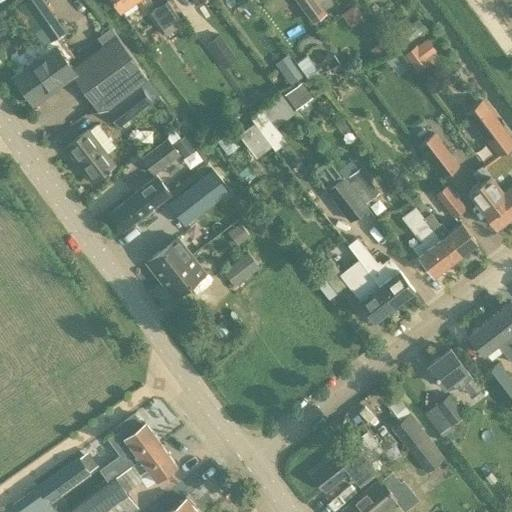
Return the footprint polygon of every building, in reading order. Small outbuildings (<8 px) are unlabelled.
[(42,46),(65,30),(43,0),(23,0),(14,7),(42,46)] [(150,2),(149,0),(113,0),(120,9),(132,0),(135,0),(141,8),(150,2)] [(166,0),(150,11),(162,28),(166,35),(179,26),(174,20),(178,17),(167,0),(166,0)] [(316,0),(296,0),(312,21),(325,12),(316,0)] [(350,26),(364,17),(354,2),(340,12),(350,26)] [(406,43),(425,29),(417,18),(398,32),(406,43)] [(98,112),(108,109),(148,78),(110,28),(98,37),(103,44),(71,68),(74,73),(72,75),(98,112)] [(435,45),(427,32),(419,40),(416,40),(406,50),(417,70),(431,62),(425,53),(435,45)] [(223,68),(236,59),(218,33),(206,42),(223,68)] [(55,46),(14,76),(33,102),(72,75),(74,73),(71,68),(55,46)] [(306,49),(297,56),(308,72),(319,68),(306,49)] [(293,59),(281,68),(290,81),(301,72),(293,59)] [(312,96),(301,81),(284,94),(294,109),(297,107),(302,115),(312,108),(306,100),(312,96)] [(140,85),(105,111),(118,127),(152,101),(140,85)] [(284,94),(252,112),(275,147),(284,136),(275,123),(294,109),(284,94)] [(511,142),(511,139),(483,99),(468,110),(499,152),(511,142)] [(180,154),(171,142),(185,131),(180,123),(169,132),(167,137),(140,157),(153,175),(180,154)] [(255,156),(268,147),(252,123),(238,132),(255,156)] [(88,129),(64,147),(92,182),(115,165),(88,129)] [(419,146),(443,178),(459,165),(435,134),(419,146)] [(486,169),(511,203),(511,164),(504,155),(486,169)] [(352,159),(337,171),(342,176),(366,207),(369,204),(367,201),(379,192),(359,167),(358,167),(352,159)] [(496,226),(511,213),(511,203),(486,169),(482,164),(473,171),(480,181),(468,190),(496,226)] [(184,224),(228,188),(211,167),(167,203),(184,224)] [(133,194),(134,195),(109,213),(122,230),(147,211),(146,210),(169,193),(156,176),(133,194)] [(342,176),(326,188),(324,190),(349,221),(366,207),(342,176)] [(466,207),(447,183),(434,193),(452,217),(466,207)] [(410,199),(415,206),(432,229),(440,223),(431,211),(430,211),(416,194),(410,199)] [(417,232),(423,240),(412,248),(418,255),(432,274),(454,258),(439,238),(432,229),(415,206),(406,213),(402,216),(415,233),(417,232)] [(237,244),(250,234),(240,221),(227,231),(237,244)] [(454,258),(476,241),(461,221),(439,238),(454,258)] [(178,236),(146,262),(159,279),(192,254),(178,236)] [(347,245),(358,258),(394,304),(414,289),(398,269),(388,276),(369,251),(358,237),(347,245)] [(260,264),(249,249),(224,268),(236,283),(260,264)] [(192,254),(159,279),(173,297),(205,272),(196,260),(192,254)] [(320,272),(312,278),(328,299),(347,285),(373,320),(394,304),(358,258),(340,272),(328,257),(316,267),(320,272)] [(489,317),(505,337),(511,331),(511,301),(511,300),(489,317)] [(511,363),(511,362),(511,346),(511,345),(505,337),(489,317),(468,333),(482,353),(483,353),(496,343),(511,363)] [(443,385),(454,377),(460,385),(461,384),(470,395),(480,387),(472,376),(471,377),(465,369),(466,368),(454,353),(450,347),(442,353),(427,365),(443,385)] [(511,402),(511,382),(498,363),(483,374),(507,407),(511,402)] [(448,395),(422,414),(440,433),(464,415),(448,395)] [(390,428),(409,451),(428,436),(398,397),(386,406),(398,423),(390,428)] [(100,470),(108,482),(129,466),(160,444),(144,422),(141,424),(134,413),(115,427),(119,431),(108,439),(120,456),(100,470)] [(368,431),(310,475),(324,492),(349,473),(358,485),(375,472),(368,462),(378,454),(377,453),(382,450),(368,431)] [(428,436),(409,451),(426,472),(444,457),(428,436)] [(155,481),(176,466),(160,444),(140,459),(148,470),(155,481)] [(55,511),(48,501),(87,473),(77,458),(5,509),(6,511),(55,511)] [(108,482),(66,511),(128,511),(136,507),(125,492),(140,481),(138,477),(129,466),(108,482)] [(387,475),(380,479),(341,511),(342,511),(382,511),(397,500),(402,493),(401,484),(396,477),(387,475)] [(198,511),(185,496),(165,511),(198,511)] [(427,511),(431,509),(425,501),(410,511),(427,511)]
